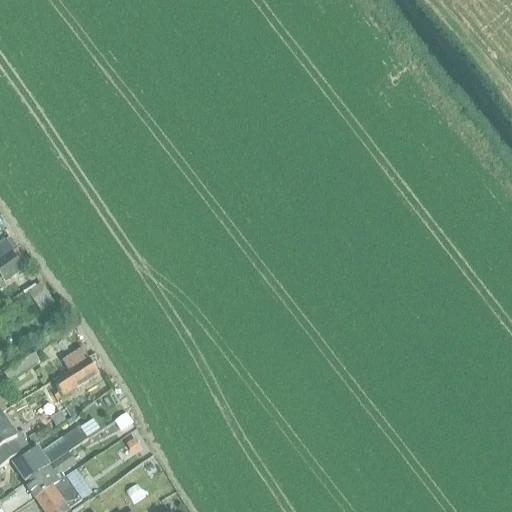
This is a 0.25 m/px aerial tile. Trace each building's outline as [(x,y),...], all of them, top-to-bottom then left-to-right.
[(5,245),(0,248),(0,254),(4,261),(12,255),(5,245)] [(12,257),(0,265),(0,278),(4,285),(23,272),(12,257)] [(38,283),(26,291),(33,302),(41,313),(53,305),(38,283)] [(67,362),(70,368),(87,356),(83,351),(67,362)] [(2,372),(10,384),(40,364),(32,352),(2,372)] [(87,356),(70,368),(71,369),(52,382),(62,397),(98,373),(87,356)] [(118,414),(125,426),(138,418),(131,406),(118,414)] [(4,413),(0,415),(0,470),(28,451),(4,413)] [(13,467),(25,484),(64,458),(68,455),(88,442),(80,430),(65,441),(67,444),(45,459),(38,450),(13,467)] [(68,455),(64,458),(25,484),(36,501),(60,485),(60,484),(56,480),(71,469),(75,466),(68,455)] [(85,495),(96,489),(83,464),(72,469),(85,495)] [(36,501),(43,511),(68,511),(82,503),(66,480),(60,484),(60,485),(36,501)]
